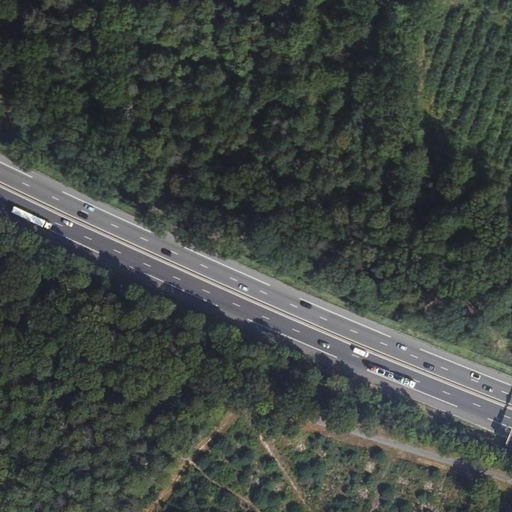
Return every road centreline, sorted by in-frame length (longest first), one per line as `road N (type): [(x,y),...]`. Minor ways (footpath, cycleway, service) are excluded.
road 1 (motorway): [(0,195),(186,285),(511,418)]
road 2 (motorway): [(511,392),(0,172)]
road 3 (track): [(511,483),(249,419)]
road 4 (track): [(249,419),(0,338)]
